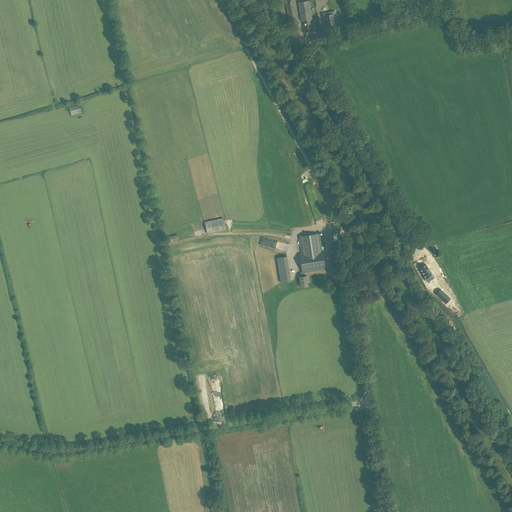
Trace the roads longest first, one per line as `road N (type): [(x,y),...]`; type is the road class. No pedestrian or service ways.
road 1 (unclassified): [(371,401),(359,283),(420,246),(311,46),(442,9),(447,0)]
road 2 (unclassified): [(371,401),(49,450),(0,439)]
